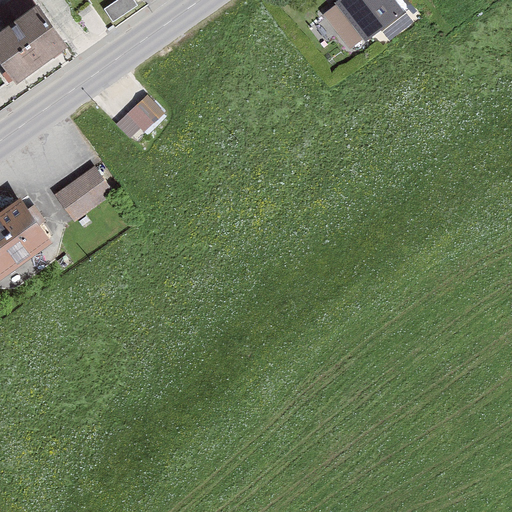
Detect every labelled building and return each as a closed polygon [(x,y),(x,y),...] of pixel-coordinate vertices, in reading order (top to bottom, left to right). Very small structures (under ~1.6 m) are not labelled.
[(46,10),(39,15),(29,0),(12,0),(0,8),(0,18),(10,34),(0,41),(0,55),(20,86),(73,50),(46,10)] [(111,26),(139,7),(134,0),(117,0),(101,12),(111,26)] [(367,42),(404,15),(392,0),(344,0),(340,4),(367,42)] [(123,120),(144,139),(162,119),(142,101),(123,120)] [(77,223),(118,195),(97,165),(56,194),(77,223)] [(0,278),(55,236),(24,195),(0,213),(0,278)]
